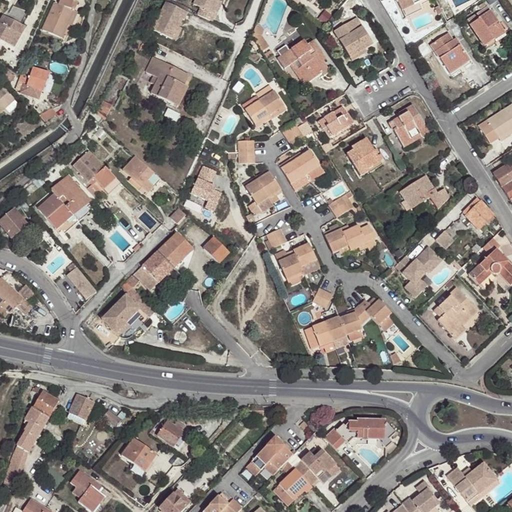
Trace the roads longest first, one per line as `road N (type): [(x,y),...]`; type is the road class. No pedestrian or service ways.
road 1 (residential): [(265,153),(337,281),(379,287),(462,374),(511,334)]
road 2 (tertiary): [(433,389),(233,386)]
road 3 (tertiary): [(68,363),(233,386)]
road 4 (residential): [(198,511),(309,393)]
road 5 (unknown): [(148,511),(249,388)]
road 6 (residential): [(377,0),(447,124)]
road 7 (residential): [(0,257),(29,270),(60,304),(72,343),(68,363)]
road 8 (unknown): [(246,352),(194,287),(204,233)]
road 9 (residential): [(69,111),(72,137),(0,203)]
road 10 (residential): [(447,124),(511,228)]
